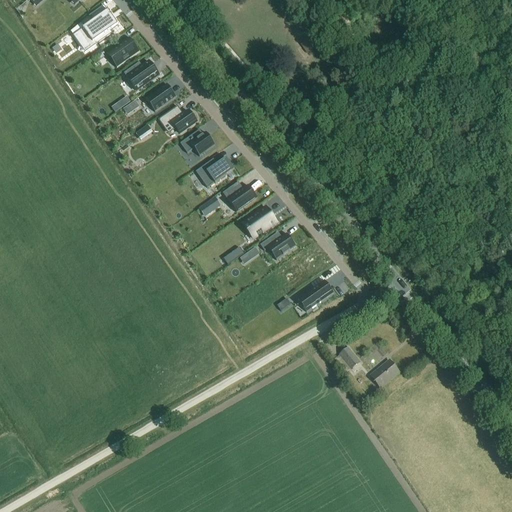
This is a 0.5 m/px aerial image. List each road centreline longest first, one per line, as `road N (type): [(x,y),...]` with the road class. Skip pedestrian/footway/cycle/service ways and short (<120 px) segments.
road 1 (unclassified): [(2,511),(369,299)]
road 2 (residential): [(123,0),(369,299)]
road 3 (tertiary): [(396,280),(158,0)]
road 4 (tertiary): [(511,436),(396,280)]
